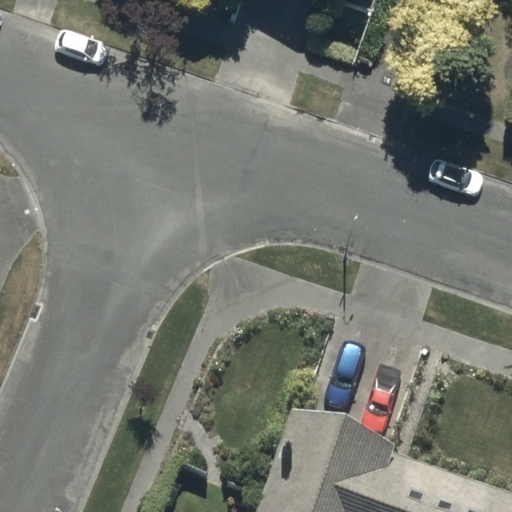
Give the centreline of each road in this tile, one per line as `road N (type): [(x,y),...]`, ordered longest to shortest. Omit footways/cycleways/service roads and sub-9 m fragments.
road 1 (residential): [(168,131),(14,511)]
road 2 (residential): [(168,131),(511,249)]
road 3 (residential): [(0,73),(168,131)]
